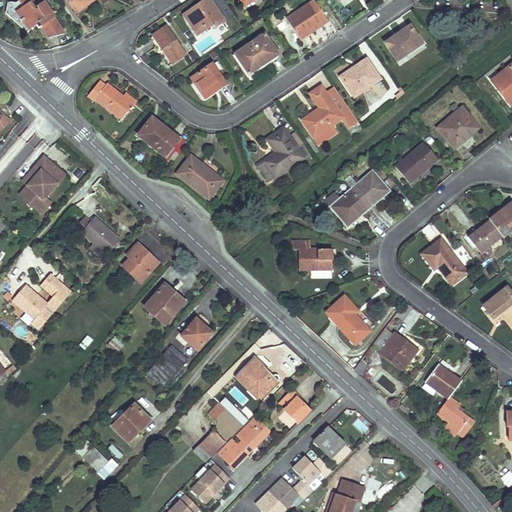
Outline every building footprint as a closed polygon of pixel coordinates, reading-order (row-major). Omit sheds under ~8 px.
[(55,17),(44,1),(36,6),(38,9),(36,10),(31,2),(33,0),(18,0),(19,0),(17,2),(8,1),(5,12),(15,21),(16,21),(18,19),(19,19),(22,25),(23,25),(26,24),(26,23),(30,29),(36,25),(38,28),(42,25),(48,37),(64,33),(53,18),(55,17)] [(87,0),(67,0),(75,12),(87,4),(85,2),(87,0)] [(214,26),(224,20),(210,0),(203,0),(199,3),(201,5),(185,16),(197,34),(212,23),(214,26)] [(312,31),(328,20),(314,0),(295,12),(296,15),(297,15),(287,21),(298,37),(311,28),(312,31)] [(287,21),(297,15),(296,15),(295,12),(286,19),(287,21)] [(185,54),(166,26),(153,34),(172,63),(185,54)] [(421,44),(409,26),(384,43),(396,61),(421,44)] [(299,39),(312,31),(311,28),(298,37),(299,39)] [(248,74),(278,54),(265,34),(235,54),(248,74)] [(379,79),(366,59),(357,65),(360,69),(357,71),(357,70),(342,80),(353,97),(379,79)] [(226,84),(212,63),(191,78),(204,98),(226,84)] [(360,69),(357,65),(339,77),(342,80),(357,70),(357,71),(360,69)] [(511,65),(492,81),(510,105),(511,103),(511,65)] [(123,96),(107,83),(105,86),(99,81),(87,96),(93,101),(96,98),(121,118),(131,106),(122,98),(123,96)] [(342,118),(321,86),(310,93),(319,108),(302,120),(313,137),(342,118)] [(136,101),(126,92),(123,96),(122,98),(131,106),(132,106),(136,101)] [(465,137),(477,126),(462,108),(438,128),(456,148),(467,139),(465,137)] [(0,115),(0,132),(1,133),(11,120),(4,115),(2,117),(0,115)] [(162,125),(153,117),(151,118),(161,127),(162,125)] [(178,138),(162,125),(161,127),(151,118),(138,134),(164,156),(178,138)] [(302,158),(283,129),(267,140),(276,153),(257,166),(268,182),(302,158)] [(304,145),(295,132),(290,135),(289,136),(298,148),(298,149),(304,145)] [(424,172),(438,160),(424,143),(396,167),(410,184),(420,176),(418,174),(423,170),(424,172)] [(209,198),(223,181),(209,170),(207,173),(201,168),(202,168),(204,166),(191,156),(177,173),(209,198)] [(45,157),(37,166),(47,174),(54,165),(45,157)] [(29,186),(21,195),(36,208),(45,197),(65,174),(54,165),(47,174),(37,166),(31,174),(36,178),(29,186)] [(76,170),(70,179),(77,184),(83,174),(76,170)] [(389,192),(373,171),(357,184),(350,175),(344,180),(351,189),(369,209),(389,192)] [(31,174),(24,181),(29,186),(36,178),(31,174)] [(369,209),(351,189),(339,199),(335,194),(326,202),(347,227),(369,209)] [(51,202),(45,197),(36,208),(42,213),(51,202)] [(503,237),(511,229),(511,206),(506,211),(504,209),(489,220),(503,237)] [(117,236),(95,217),(90,221),(84,216),(75,227),(93,243),(103,251),(116,236),(117,236)] [(503,237),(489,220),(468,237),(481,254),(503,237)] [(103,251),(93,243),(90,247),(102,258),(117,241),(119,238),(117,236),(116,236),(103,251)] [(467,273),(441,239),(440,240),(433,245),(422,254),(433,270),(439,266),(440,268),(439,269),(451,285),(467,273)] [(332,270),(332,250),(309,250),(310,241),(291,241),(291,250),(299,250),(298,270),(332,270)] [(141,283),(159,264),(152,257),(144,250),(138,244),(128,255),(130,258),(123,266),(141,283)] [(172,290),(165,284),(163,287),(164,288),(170,293),(172,291),(172,290)] [(38,330),(71,293),(63,286),(47,304),(26,285),(22,289),(16,285),(6,296),(34,321),(31,324),(38,330)] [(166,325),(186,302),(172,291),(170,293),(164,288),(163,287),(145,307),(150,312),(148,315),(151,318),(153,315),(166,325)] [(511,293),(508,287),(483,306),(493,318),(501,312),(504,315),(511,325),(511,293)] [(370,332),(357,317),(355,318),(353,315),(357,311),(345,296),(326,313),(354,345),(370,332)] [(495,321),(504,315),(501,312),(493,318),(495,321)] [(204,326),(196,318),(195,320),(197,322),(204,328),(205,327),(204,326)] [(197,351),(212,333),(205,327),(204,328),(197,322),(195,320),(181,336),(197,351)] [(418,351),(409,344),(407,346),(400,341),(402,338),(395,333),(393,335),(385,329),(373,345),(381,351),(380,353),(403,371),(418,351)] [(85,350),(93,341),(88,336),(80,345),(85,350)] [(122,349),(113,341),(108,347),(118,354),(122,349)] [(164,388),(188,362),(171,346),(145,375),(158,386),(160,384),(164,388)] [(266,368),(255,357),(254,356),(251,360),(252,361),(263,372),(267,369),(266,368)] [(8,376),(16,372),(9,358),(1,362),(8,376)] [(279,379),(279,378),(278,377),(277,376),(276,375),(275,375),(274,375),(273,375),(267,369),(263,372),(252,361),(251,360),(235,376),(248,390),(250,387),(251,388),(260,397),(261,398),(277,382),(278,382),(278,381),(279,379)] [(365,370),(364,369),(368,365),(367,365),(364,362),(358,369),(362,373),(365,370)] [(449,397),(461,382),(439,365),(426,383),(427,383),(423,388),(433,395),(437,390),(448,399),(449,397)] [(260,397),(251,388),(250,387),(248,390),(258,399),(259,400),(261,398),(260,397)] [(310,411),(298,398),(299,396),(293,390),(278,405),(297,424),(310,411)] [(475,422),(461,412),(460,412),(457,409),(459,406),(460,405),(449,397),(448,399),(437,414),(448,423),(444,429),(455,437),(458,434),(463,438),(475,422)] [(139,427),(149,418),(149,417),(136,404),(113,426),(129,442),(141,429),(139,427)] [(216,416),(221,411),(217,407),(212,413),(216,416)] [(141,429),(151,420),(151,419),(149,417),(149,418),(139,427),(141,429)] [(251,450),(269,432),(255,418),(237,436),(242,441),(251,450)] [(345,445),(328,428),(314,442),(330,458),(336,453),(345,445)] [(205,463),(226,442),(214,430),(193,451),(205,463)] [(233,468),(246,454),(237,446),(231,439),(217,453),(233,468)] [(109,462),(94,446),(93,447),(86,441),(76,450),(99,473),(109,462)] [(251,450),(242,441),(237,446),(246,454),(251,450)] [(113,444),(108,449),(118,460),(123,456),(113,444)] [(344,460),(352,452),(345,445),(336,453),(337,453),(344,460)] [(332,472),(319,459),(313,465),(305,457),(293,469),(303,479),(292,490),(282,479),(269,492),(255,506),(261,511),(279,511),(284,507),(297,495),(303,501),(314,490),(308,484),(320,473),(326,479),(332,472)] [(217,491),(231,477),(217,464),(192,489),(206,502),(213,495),(216,491),(217,491)] [(499,479),(508,489),(511,484),(511,475),(508,471),(499,479)] [(350,511),(355,501),(359,502),(364,487),(345,480),(339,494),(339,496),(332,511),(350,511)] [(195,511),(200,508),(187,494),(169,511),(195,511)] [(332,511),(339,496),(339,494),(337,494),(335,497),(329,511),(332,511)] [(152,511),(158,506),(152,500),(139,511),(152,511)]
